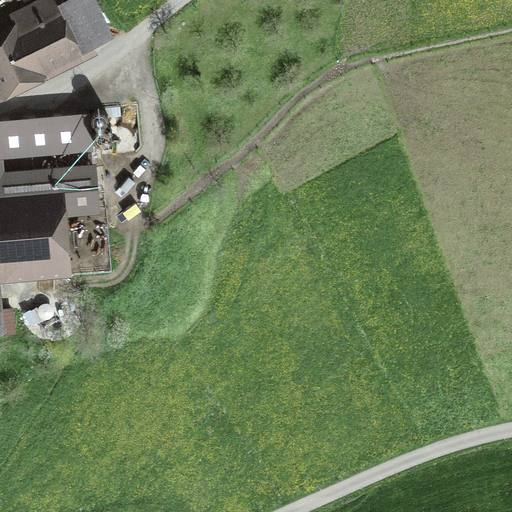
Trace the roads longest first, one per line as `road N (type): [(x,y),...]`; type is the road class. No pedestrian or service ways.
road 1 (track): [(394,59),(349,65),(315,82),(240,155),(151,221),(140,219),(134,204)]
road 2 (unclassified): [(295,511),(391,467),(511,428)]
road 3 (unclassified): [(0,108),(75,74),(181,0)]
